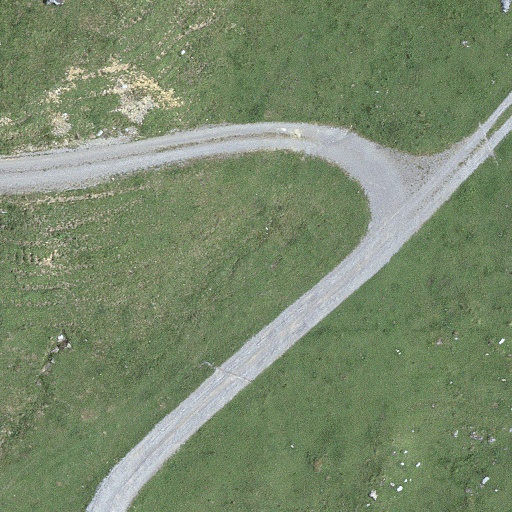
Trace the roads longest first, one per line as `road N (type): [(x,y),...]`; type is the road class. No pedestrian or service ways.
road 1 (track): [(511,111),(434,194),(152,452),(108,511)]
road 2 (track): [(0,176),(250,137),(313,141),(369,157),(434,194)]
